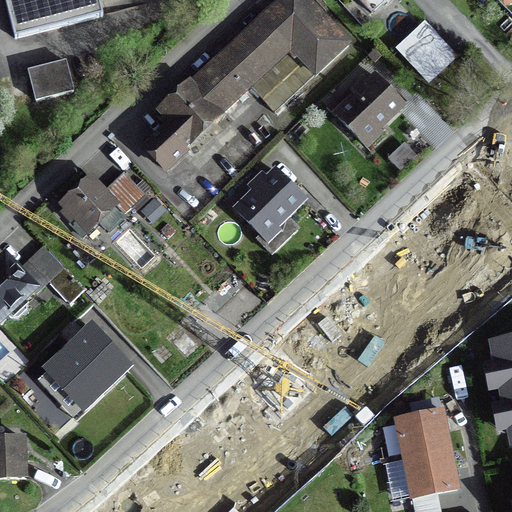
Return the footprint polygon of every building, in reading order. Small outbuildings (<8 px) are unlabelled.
[(7,0),(16,34),(103,12),(100,0),(7,0)] [(164,128),(144,148),(167,172),(187,152),(184,149),(250,88),(275,114),(348,46),(306,0),(282,0),(162,111),(172,122),(170,125),(165,129),(164,128)] [(345,0),(368,24),(393,0),(345,0)] [(435,37),(425,26),(399,50),(410,61),(435,37)] [(454,57),(435,37),(410,61),(428,81),(454,57)] [(73,91),(65,62),(29,72),(36,101),(73,91)] [(356,96),(336,115),(360,141),(375,127),(377,129),(403,105),(376,77),(366,87),(360,82),(351,91),(356,96)] [(416,156),(405,143),(388,159),(399,172),(416,156)] [(253,198),(231,220),(258,248),(301,206),(273,177),(263,186),(259,181),(248,192),(253,198)] [(92,180),(63,209),(91,237),(119,208),(92,180)] [(419,249),(413,255),(447,292),(454,286),(469,302),(511,262),(511,251),(453,187),(404,233),(419,249)] [(0,322),(7,315),(10,318),(19,319),(27,311),(27,304),(24,301),(34,290),(37,293),(49,283),(70,305),(85,291),(43,246),(42,247),(44,249),(19,273),(5,259),(0,263),(0,322)] [(305,354),(339,391),(346,386),(361,402),(410,357),(345,287),(296,332),(311,348),(305,354)] [(56,378),(84,408),(126,369),(106,348),(91,332),(49,371),(56,378)] [(185,354),(195,343),(185,333),(174,343),(185,354)] [(511,352),(496,356),(511,435),(511,352)] [(56,378),(49,371),(38,381),(45,388),(56,378)] [(197,453),(232,491),(237,485),(253,501),(302,456),(238,386),(189,431),(204,447),(197,453)] [(442,413),(397,422),(412,500),(457,491),(453,472),(449,452),(444,427),(442,413)] [(0,479),(24,478),(23,438),(0,439),(0,479)] [(153,511),(129,486),(100,511),(153,511)]
